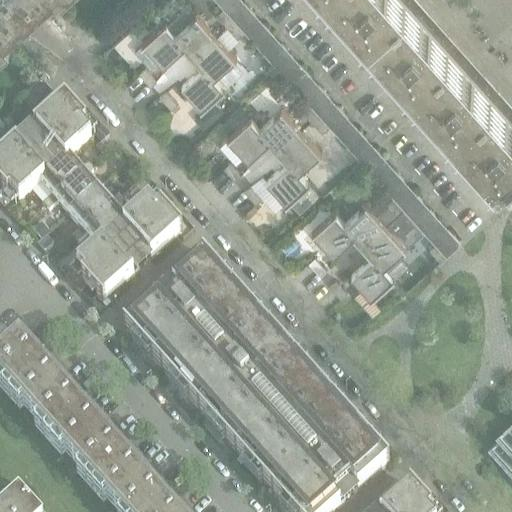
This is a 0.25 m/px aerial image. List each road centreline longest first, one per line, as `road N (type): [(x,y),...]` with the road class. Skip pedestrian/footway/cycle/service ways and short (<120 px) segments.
road 1 (residential): [(24,0),(478,511)]
road 2 (residential): [(232,511),(30,282)]
